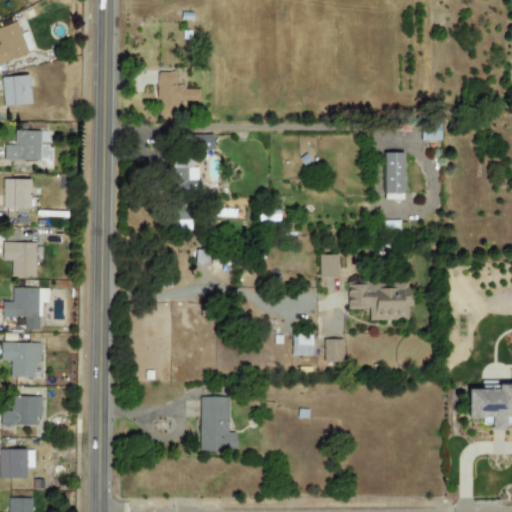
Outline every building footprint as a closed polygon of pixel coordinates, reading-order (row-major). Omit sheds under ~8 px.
[(0,62),(25,55),(15,22),(0,26),(0,62)] [(197,101),(198,88),(174,87),(175,72),(157,72),(155,114),(176,115),(176,100),(197,101)] [(0,77),(2,106),(28,105),(27,76),(0,77)] [(439,140),(439,123),(419,123),(419,141),(439,140)] [(38,131),(13,131),(13,145),(2,145),(2,160),(38,160),(38,131)] [(211,135),(190,135),(190,149),(211,149),(211,135)] [(383,199),(401,199),(400,153),(382,153),(383,199)] [(180,184),(180,192),(197,191),(196,168),(191,168),(190,161),(166,162),(167,185),(180,184)] [(28,180),(1,179),(1,208),(27,208),(28,180)] [(34,243),(0,242),(0,261),(10,261),(9,277),(33,277),(34,243)] [(336,255),(317,255),(317,277),(336,277),(336,255)] [(346,309),(367,309),(367,320),(406,320),(406,307),(408,307),(408,283),(345,283),(346,309)] [(0,302),(0,317),(22,317),(22,330),(36,330),(36,303),(45,303),(45,288),(10,288),(10,302),(0,302)] [(310,335),(291,334),(290,363),(299,363),(299,356),(310,356),(310,335)] [(340,339),(321,339),(321,362),(341,362),(340,339)] [(38,342),(0,342),(0,361),(8,361),(8,377),(31,377),(31,363),(38,363),(38,342)] [(511,381),(480,382),(480,389),(465,389),(466,419),(489,418),(489,431),(503,431),(503,424),(511,424),(511,381)] [(226,433),(227,397),(198,397),(197,451),(233,452),(234,433),(226,433)] [(0,449),(0,478),(24,478),(24,449),(0,449)] [(29,511),(30,498),(6,498),(6,511),(29,511)]
